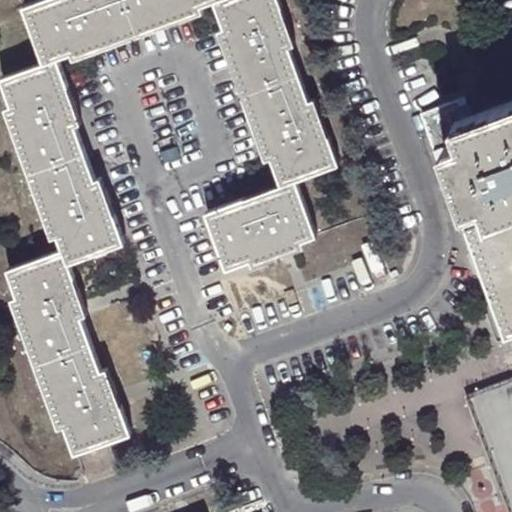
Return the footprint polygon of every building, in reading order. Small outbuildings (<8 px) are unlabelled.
[(11,267),(21,294),(45,360),(68,424),(78,450),(133,430),(123,402),(114,405),(110,395),(119,392),(114,377),(105,380),(100,369),(103,367),(83,314),(81,315),(77,304),(86,301),(80,285),(72,289),(68,278),(77,276),(71,259),(127,239),(116,211),(108,214),(104,203),(112,200),(107,185),(99,188),(95,177),(97,176),(77,122),(75,123),(70,113),(79,110),(74,94),(65,98),(61,86),(70,84),(59,55),(74,50),(138,26),(202,3),(209,0),(217,0),(227,25),(252,91),(275,155),(285,181),(210,209),(230,264),(253,256),(303,237),(318,232),(297,176),(340,161),(330,134),(321,137),(317,126),(326,123),(320,107),(311,110),(307,99),(310,98),(290,45),(287,46),(283,35),(293,31),(287,17),(278,20),(274,9),(283,5),(281,0),(64,0),(58,3),(56,0),(37,0),(26,4),(47,59),(4,74),(14,102),(38,169),(61,233),(67,247),(11,267)] [(138,26),(74,50),(76,56),(146,31),(205,9),(202,3),(138,26)] [(278,20),(287,17),(283,5),(274,9),(278,20)] [(252,91),(227,25),(220,27),(245,92),(269,157),(275,155),(252,91)] [(287,46),(290,45),(297,42),(293,31),(283,35),(287,46)] [(65,98),(74,94),(70,84),(61,86),(65,98)] [(311,110),(320,107),(316,96),(310,98),(307,99),(311,110)] [(424,112),(437,147),(451,142),(474,206),(488,201),(495,218),(467,228),(506,337),(511,335),(511,99),(473,114),(466,96),(424,112)] [(55,235),(61,233),(38,169),(14,102),(8,104),(33,175),(55,235)] [(75,123),(77,122),(84,120),(79,110),(70,113),(75,123)] [(321,137),(330,134),(326,123),(317,126),(321,137)] [(451,142),(437,147),(467,228),(495,218),(488,201),(474,206),(451,142)] [(99,188),(107,185),(103,174),(97,176),(95,177),(99,188)] [(108,214),(116,211),(112,200),(104,203),(108,214)] [(303,237),(253,256),(256,263),(306,245),(303,237)] [(72,289),(80,285),(77,276),(68,278),(72,289)] [(45,360),(21,294),(14,297),(38,364),(61,426),(68,424),(45,360)] [(81,315),(83,314),(90,312),(86,301),(77,304),(81,315)] [(105,380),(114,377),(110,365),(103,367),(100,369),(105,380)] [(164,395),(163,379),(121,380),(121,395),(164,395)] [(114,405),(123,402),(119,392),(110,395),(114,405)]
